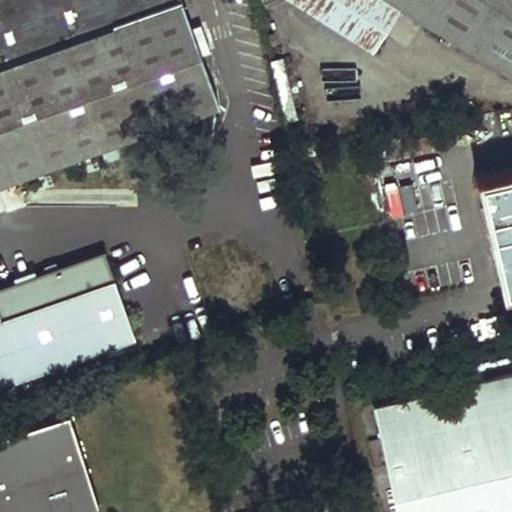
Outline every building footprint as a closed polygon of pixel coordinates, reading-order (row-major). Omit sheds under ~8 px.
[(42,0),(0,0),(0,177),(93,145),(42,0)] [(42,0),(93,145),(210,104),(174,0),(42,0)] [(511,0),(298,0),(371,46),(399,2),(511,73),(511,0)] [(511,171),(486,177),(510,284),(511,283),(511,171)] [(0,377),(137,332),(118,275),(108,245),(0,281),(0,377)] [(511,511),(511,370),(377,400),(401,511),(511,511)] [(68,410),(0,432),(0,511),(72,511),(99,503),(68,410)]
